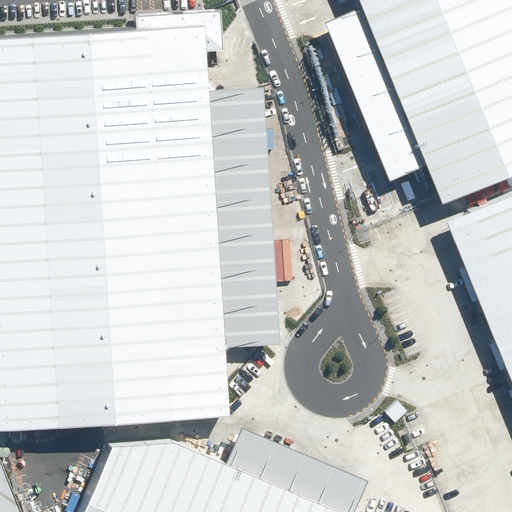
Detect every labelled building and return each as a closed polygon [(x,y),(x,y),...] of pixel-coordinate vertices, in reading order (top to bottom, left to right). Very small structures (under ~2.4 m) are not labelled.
[(431,200),(434,208),(511,177),(511,0),(364,0),(367,8),(327,24),(389,180),(418,169),(431,200)] [(0,31),(0,422),(220,408),(215,341),(272,337),(255,86),(199,90),(197,49),(221,47),(219,6),(130,12),(130,23),(0,31)] [(511,191),(442,218),(511,398),(511,191)] [(370,309),(362,306),(346,344),(355,347),(370,309)] [(106,438),(73,511),(355,511),(346,508),(361,475),(239,422),(224,458),(171,436),(106,438)] [(0,511),(13,511),(15,510),(0,472),(0,511)]
